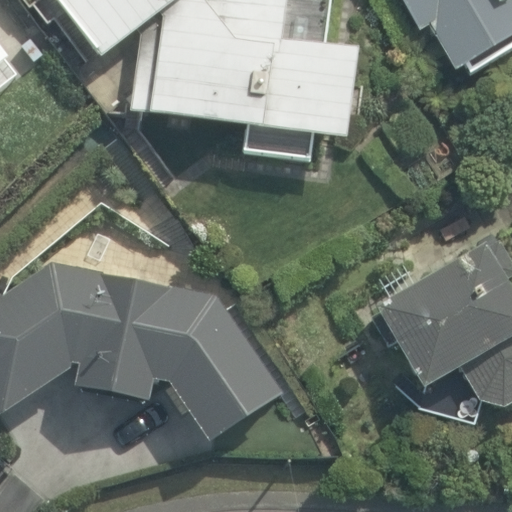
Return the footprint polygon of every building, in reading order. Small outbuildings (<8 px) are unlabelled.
[(147,43),(133,127),(266,149),(263,170),(327,180),(330,163),(367,169),(383,72),(342,66),(352,6),(312,0),(51,0),(105,74),(147,43)] [(511,0),(395,0),(427,59),(446,49),(469,94),(511,71),(511,0)] [(0,95),(29,72),(0,35),(0,95)] [(511,267),(509,261),(385,324),(431,414),(479,390),(497,426),(511,418),(511,267)] [(87,401),(165,422),(175,385),(221,463),(295,419),(228,306),(72,265),(0,309),(0,432),(94,375),(87,401)]
